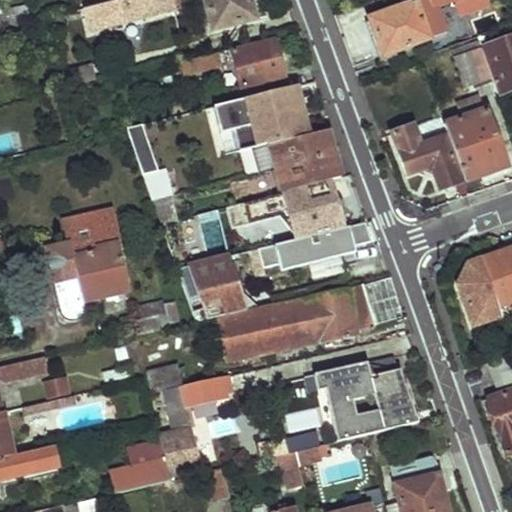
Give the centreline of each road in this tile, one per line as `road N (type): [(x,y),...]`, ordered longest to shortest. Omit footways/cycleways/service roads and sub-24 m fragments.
road 1 (residential): [(407,247),(492,511)]
road 2 (residential): [(311,0),(407,247)]
